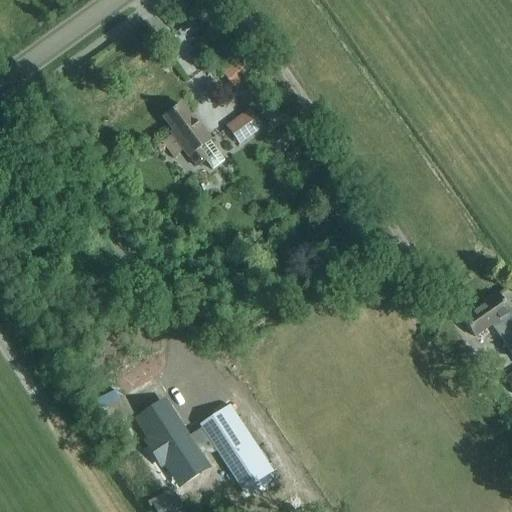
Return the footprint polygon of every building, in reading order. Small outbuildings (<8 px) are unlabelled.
[(240,58),(220,73),(233,90),(253,76),(240,58)] [(193,118),(190,119),(180,106),(162,119),(172,132),(170,134),(172,137),(162,144),(174,160),(184,153),(188,158),(189,158),(197,168),(205,162),(212,171),(224,162),(210,142),(193,118)] [(239,146),(262,129),(249,113),(227,129),(239,146)] [(282,124),(274,113),(264,121),(272,132),(282,124)] [(511,352),(511,309),(502,295),(498,297),(496,295),(461,319),(476,340),(492,329),(510,354),(511,352)] [(166,410),(141,426),(152,442),(148,445),(160,464),(164,462),(173,475),(198,459),(197,456),(212,447),(242,494),(243,493),(242,491),(271,472),(272,474),(273,474),(243,427),(224,439),(212,421),(213,421),(212,420),(200,427),(200,426),(199,427),(202,431),(187,441),(183,435),(166,410)] [(296,510),(308,502),(300,488),(288,496),(296,510)] [(174,495),(152,507),(154,511),(177,511),(182,509),(174,495)]
